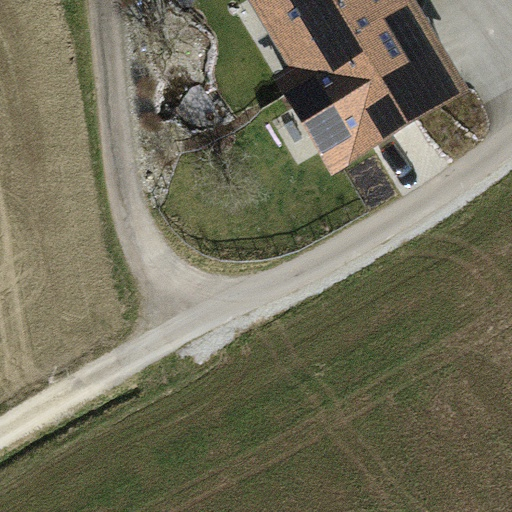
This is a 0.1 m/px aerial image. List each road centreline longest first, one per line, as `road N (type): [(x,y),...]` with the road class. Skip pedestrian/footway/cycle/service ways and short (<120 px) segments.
road 1 (track): [(511,142),(365,241),(0,431)]
road 2 (track): [(194,325),(135,212),(106,0)]
